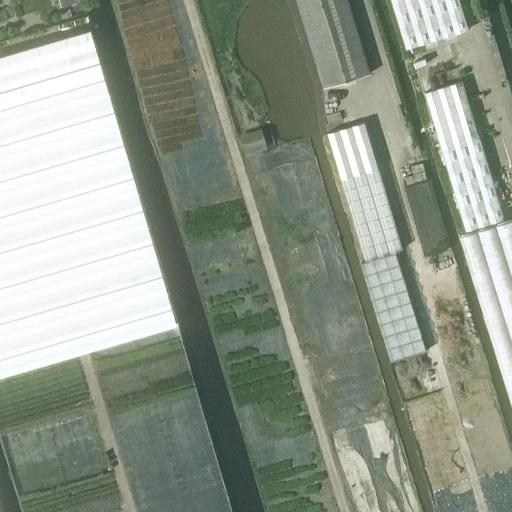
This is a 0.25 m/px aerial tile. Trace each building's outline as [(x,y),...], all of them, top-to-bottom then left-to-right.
[(296,0),(324,88),(370,73),(346,0),(296,0)] [(389,0),(404,49),(466,30),(456,0),(389,0)] [(103,78),(88,28),(0,54),(0,375),(174,324),(103,78)] [(424,92),(464,230),(503,219),(462,81),(424,92)] [(327,133),(340,179),(378,168),(364,122),(327,133)] [(237,136),(243,155),(264,148),(259,130),(237,136)] [(340,179),(364,260),(394,251),(402,249),(378,168),(340,179)] [(394,251),(364,260),(359,262),(389,361),(424,351),(394,251)]
